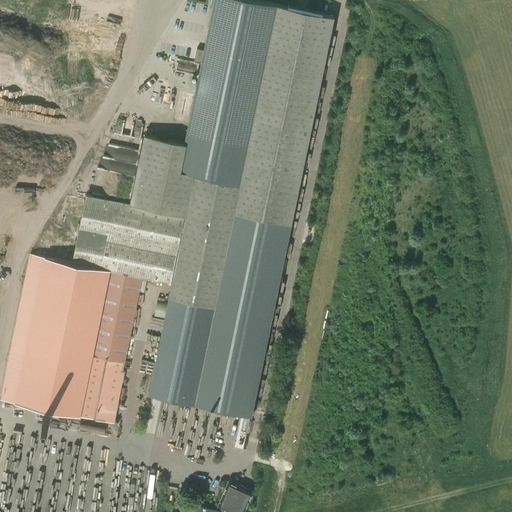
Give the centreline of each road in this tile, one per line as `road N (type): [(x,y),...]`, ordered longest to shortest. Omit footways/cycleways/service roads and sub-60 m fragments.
road 1 (track): [(275,511),(306,366),(309,305),(372,23),(358,0)]
road 2 (track): [(511,479),(382,511)]
